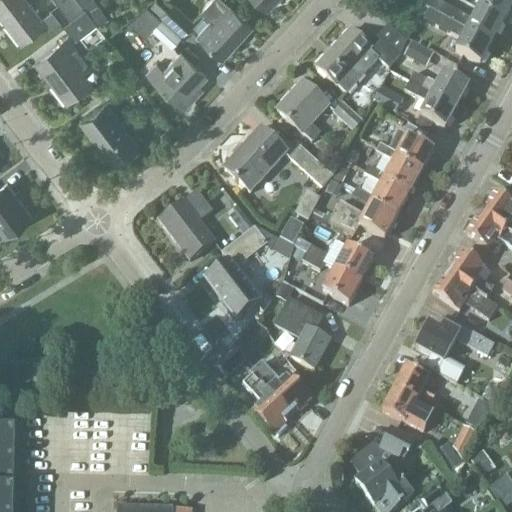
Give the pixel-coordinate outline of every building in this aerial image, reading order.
[(27,0),(0,0),(0,17),(21,45),(45,26),(49,32),(61,22),(52,11),(42,18),(27,0)] [(54,0),(69,20),(84,9),(77,0),(54,0)] [(222,57),(252,25),(230,4),(229,5),(223,0),(210,0),(200,11),(209,20),(196,33),(222,57)] [(258,0),(268,8),(275,0),(258,0)] [(505,24),(480,10),(474,22),(432,0),(431,0),(427,9),(445,19),(493,45),(505,24)] [(505,24),(511,9),(511,0),(485,0),(480,10),(505,24)] [(195,22),(173,2),(160,16),(181,36),(195,22)] [(63,26),(74,41),(96,24),(85,9),(63,26)] [(151,29),(171,47),(180,37),(161,19),(151,29)] [(481,66),(493,45),(445,19),(440,28),(463,41),(456,53),(481,66)] [(387,28),(370,47),(352,31),(316,69),(345,97),(378,62),(388,71),(398,59),(405,44),(387,28)] [(67,101),(91,82),(84,74),(91,68),(87,63),(86,64),(76,50),(77,49),(67,36),(60,42),(35,60),(67,101)] [(419,67),(427,52),(411,44),(403,59),(419,67)] [(206,75),(180,51),(163,70),(156,63),(147,72),(186,108),(202,91),(196,86),(206,75)] [(109,86),(115,95),(135,80),(138,78),(132,70),(129,72),(129,71),(109,86)] [(409,83),(457,109),(469,88),(445,74),(438,88),(414,75),(409,83)] [(445,130),(457,109),(409,83),(405,92),(428,105),(415,127),(427,134),(433,124),(445,130)] [(311,127),(328,108),(302,84),(277,112),(313,144),(320,136),(311,127)] [(374,104),(395,116),(403,100),(382,88),(374,104)] [(113,161),(137,142),(106,101),(81,120),(113,161)] [(362,124),(342,105),(333,115),(353,134),(362,124)] [(249,195),(287,153),(261,129),(234,158),(236,160),(225,172),(249,195)] [(395,162),(421,176),(433,153),(407,139),(397,157),(380,148),(376,156),(393,165),(395,162)] [(304,176),(314,164),(299,149),(288,161),(304,176)] [(395,162),(393,165),(385,179),(368,170),(364,178),(369,180),(381,187),(382,184),(408,199),(421,176),(395,162)] [(314,164),(304,176),(321,191),(332,179),(314,164)] [(343,182),(360,184),(361,171),(344,169),(343,182)] [(371,206),(396,221),(408,199),(382,184),(381,187),(369,180),(361,194),(356,192),(352,200),(369,209),(371,206)] [(0,230),(4,236),(32,215),(7,183),(0,187),(0,230)] [(190,262),(214,243),(200,224),(212,214),(196,193),(159,222),(190,262)] [(490,213),(486,219),(511,237),(511,206),(496,195),(485,209),(490,213)] [(371,206),(369,209),(364,218),(340,205),(328,227),(353,240),(359,229),(384,243),(396,221),(371,206)] [(253,229),(237,208),(227,216),(230,220),(229,221),(236,231),(237,230),(243,238),(253,229)] [(511,250),(511,237),(486,219),(481,226),(476,223),(466,236),(490,253),(498,240),(511,250)] [(293,248),(304,228),(292,221),(280,241),(293,248)] [(235,270),(266,247),(254,231),(223,255),(230,263),(206,282),(236,321),(260,303),(235,270)] [(336,269),(362,283),(374,261),(349,247),(336,269)] [(305,256),(323,266),(328,258),(310,248),(305,256)] [(453,279),(487,304),(494,295),(477,283),(485,271),(461,255),(453,267),(459,271),(453,279)] [(319,273),(323,266),(305,256),(301,264),(319,273)] [(349,306),(362,283),(336,269),(324,292),(349,306)] [(313,284),(292,273),(286,284),(307,296),(313,284)] [(497,310),(487,304),(453,279),(449,285),(443,281),(433,296),(456,312),(462,304),(489,322),(497,310)] [(511,281),(503,294),(511,300),(511,281)] [(312,332),(320,318),(290,302),(275,328),(301,342),(292,360),(313,372),(330,341),(312,332)] [(442,335),(429,328),(416,353),(431,361),(427,370),(457,387),(465,372),(446,362),(456,344),(459,346),(460,345),(487,359),(493,348),(466,334),(448,325),(442,335)] [(235,351),(215,370),(226,381),(246,362),(235,351)] [(251,374),(255,378),(290,418),(296,412),(298,414),(310,403),(289,380),(286,383),(282,379),(278,383),(261,364),(251,374)] [(394,393),(417,406),(419,402),(432,409),(438,400),(424,392),(429,384),(406,371),(394,393)] [(284,423),(290,418),(255,378),(245,387),(257,400),(260,398),(264,402),(252,412),(273,436),(286,425),(284,423)] [(415,410),(417,406),(394,393),(382,415),(418,435),(428,417),(415,410)] [(171,511),(115,510),(115,511),(11,511),(13,429),(0,428),(0,511),(171,511)] [(373,511),(375,509),(376,511),(397,511),(412,501),(401,486),(396,490),(390,482),(398,466),(402,468),(415,444),(392,431),(379,454),(371,450),(357,461),(369,478),(356,488),(373,511)] [(483,453),(470,462),(482,480),(495,471),(483,453)] [(502,511),(503,511),(511,505),(511,490),(505,481),(489,493),(502,511)] [(444,511),(445,502),(437,491),(418,506),(422,511),(444,511)]
